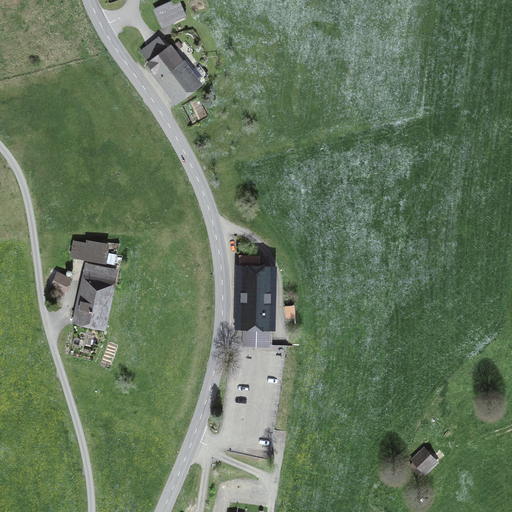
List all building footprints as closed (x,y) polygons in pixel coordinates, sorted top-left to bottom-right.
[(176,0),(155,10),(162,25),(184,15),(176,0)] [(183,62),(180,64),(169,49),(149,64),(177,100),(208,76),(199,64),(190,71),(183,62)] [(105,247),(89,244),(88,247),(76,245),(74,255),(103,260),(105,247)] [(238,267),(255,267),(255,257),(239,257),(238,267)] [(83,276),(94,279),(93,283),(87,281),(78,320),(101,326),(113,271),(86,265),(83,276)] [(242,269),(241,324),(268,324),(270,270),(242,269)] [(51,286),(62,292),(68,279),(57,274),(51,286)] [(295,307),(286,307),(286,319),(295,318),(295,307)] [(433,461),(422,449),(411,459),(422,471),(433,461)]
